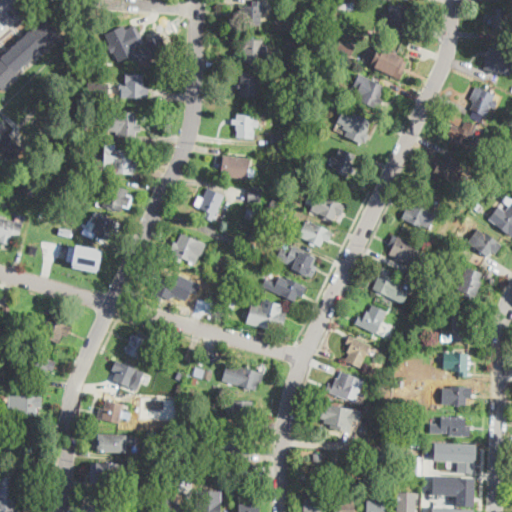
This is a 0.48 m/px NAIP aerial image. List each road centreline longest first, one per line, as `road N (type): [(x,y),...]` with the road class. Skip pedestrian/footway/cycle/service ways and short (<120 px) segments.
road 1 (residential): [(281,511),(285,423),(303,356),(436,82),(452,0)]
road 2 (residential): [(65,511),(76,385),(188,145),(198,0)]
road 3 (residential): [(0,269),(303,356)]
road 4 (residential): [(496,511),(511,292)]
